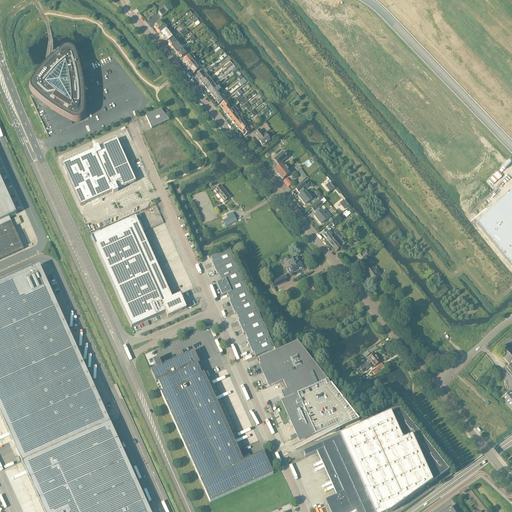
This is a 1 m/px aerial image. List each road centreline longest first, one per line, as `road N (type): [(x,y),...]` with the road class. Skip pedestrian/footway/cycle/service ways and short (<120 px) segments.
road 1 (unclassified): [(439,383),(130,12)]
road 2 (unknown): [(511,317),(249,10)]
road 3 (secondary): [(124,346),(0,57)]
road 4 (secondary): [(0,83),(118,356)]
road 5 (unclassified): [(304,511),(214,311)]
road 6 (unclassified): [(367,0),(511,148)]
road 7 (unclassified): [(214,311),(130,124)]
road 8 (tertiary): [(411,511),(511,439)]
